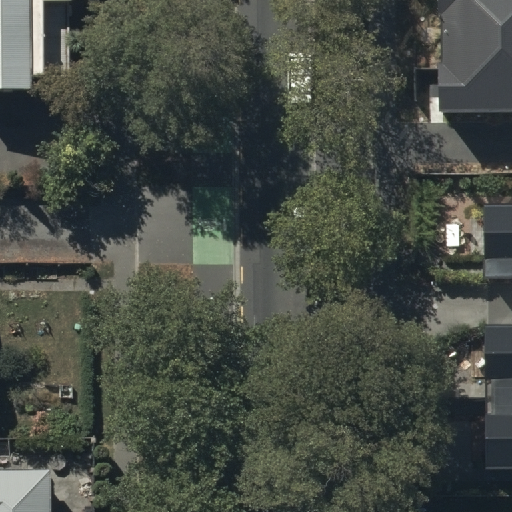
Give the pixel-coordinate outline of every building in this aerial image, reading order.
[(0,0),(0,99),(24,99),(24,86),(36,86),(36,9),(47,9),(47,0),(0,0)] [(511,0),(437,0),(439,113),(511,111),(511,0)] [(511,206),(487,207),(488,281),(511,280),(511,206)] [(511,326),(485,326),(486,468),(511,467),(511,326)] [(0,511),(43,511),(44,478),(39,478),(39,471),(27,471),(27,479),(0,478),(0,511)]
